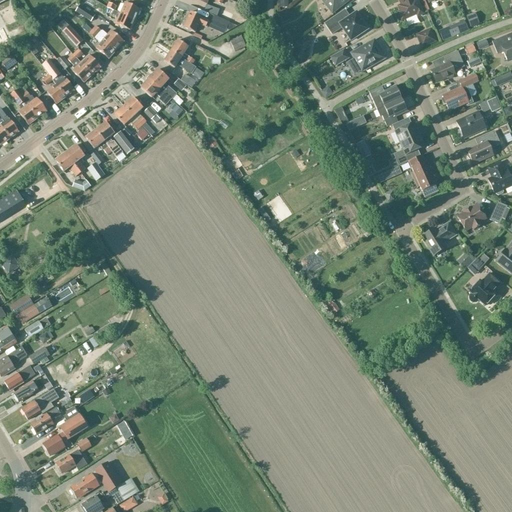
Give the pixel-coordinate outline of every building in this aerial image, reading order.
[(320,0),(332,14),(350,0),(349,0),(320,0)] [(413,0),(399,0),(400,2),(402,5),(398,7),(400,12),(399,13),(399,15),(401,19),(402,20),(404,19),(404,20),(416,15),(417,17),(423,14),(417,0),(414,0),(413,0)] [(107,8),(114,11),(116,6),(109,3),(107,8)] [(125,3),(120,14),(135,21),(140,10),(125,3)] [(79,6),(75,13),(91,23),(95,16),(79,6)] [(283,23),(291,19),(288,12),(279,15),(283,23)] [(340,14),(325,24),(332,35),(342,28),(351,41),(368,30),(356,12),(345,20),(340,14)] [(205,28),(208,22),(205,20),(202,19),(202,18),(190,13),(183,28),(194,33),(198,25),(205,28)] [(120,14),(115,24),(130,31),(135,21),(120,14)] [(58,27),(66,21),(62,16),(53,21),(58,27)] [(210,25),(225,32),(229,23),(214,16),(210,25)] [(442,42),(468,31),(464,21),(438,32),(442,42)] [(83,41),(70,26),(63,32),(77,47),(83,41)] [(102,31),(101,32),(96,27),(92,30),(116,51),(123,42),(111,31),(107,35),(102,31)] [(95,39),(100,43),(96,49),(108,60),(116,51),(92,30),(89,34),(95,39)] [(430,30),(417,36),(422,48),(435,42),(430,30)] [(230,41),(235,52),(246,47),(241,36),(230,41)] [(24,45),(29,51),(33,48),(34,49),(40,44),(34,37),(24,45)] [(505,37),(492,42),(497,54),(503,52),(508,62),(511,59),(511,41),(508,43),(505,37)] [(476,44),(479,50),(488,47),(486,40),(476,44)] [(177,41),(170,52),(192,66),(195,61),(184,54),(188,48),(177,41)] [(365,71),(372,67),(372,65),(383,59),(374,42),(352,54),(354,58),(347,62),(354,75),(362,70),(362,71),(365,69),(365,71)] [(475,52),(472,45),(465,48),(468,55),(475,52)] [(78,50),(73,55),(77,60),(83,55),(78,50)] [(343,51),(331,58),(336,66),(348,59),(343,51)] [(170,52),(164,62),(174,69),(176,66),(191,75),(196,68),(192,66),(170,52)] [(446,64),(431,72),(436,83),(447,78),(448,79),(449,80),(453,78),(453,76),(455,75),(453,72),(464,67),(457,53),(444,59),(446,64)] [(1,63),(7,71),(17,64),(10,55),(1,63)] [(68,60),(74,67),(72,68),(74,70),(72,72),(84,84),(92,76),(81,64),(77,60),(73,55),(68,60)] [(89,56),(81,64),(92,76),(100,68),(89,56)] [(70,66),(63,57),(57,62),(65,71),(70,66)] [(49,76),(52,81),(55,85),(65,99),(75,92),(65,78),(64,79),(50,60),(41,66),(49,76)] [(158,70),(149,80),(169,98),(171,100),(176,95),(164,84),(168,80),(158,70)] [(511,76),(510,73),(494,80),(497,88),(511,80),(511,76)] [(446,105),(449,112),(467,103),(469,105),(473,103),(470,96),(466,98),(465,95),(469,93),(466,88),(478,82),(474,74),(459,82),(461,88),(442,97),(443,99),(442,101),(444,104),(446,105)] [(47,85),(52,81),(49,76),(43,80),(47,85)] [(178,79),(174,85),(182,91),(186,86),(178,79)] [(169,98),(149,80),(141,89),(151,99),(156,93),(160,97),(158,99),(166,106),(171,100),(169,98)] [(56,105),(65,99),(55,85),(46,92),(56,105)] [(369,93),(374,105),(377,110),(401,100),(398,95),(400,94),(397,86),(384,92),(382,87),(369,93)] [(18,92),(38,119),(47,112),(37,99),(35,101),(32,96),(30,97),(27,92),(27,93),(24,89),(19,93),(18,92)] [(19,113),(29,126),(38,119),(18,92),(12,97),(15,101),(20,108),(20,112),(19,113)] [(133,98),(124,107),(142,126),(146,122),(138,113),(143,109),(133,98)] [(496,98),(479,105),(482,111),(491,107),(493,113),(501,110),(496,98)] [(403,105),(401,100),(377,110),(380,118),(382,117),(387,128),(398,123),(395,117),(408,112),(405,104),(403,105)] [(114,116),(124,126),(129,121),(138,131),(141,127),(142,126),(124,107),(114,116)] [(149,108),(145,112),(156,124),(160,120),(149,108)] [(0,110),(0,126),(10,140),(19,133),(9,120),(8,121),(0,110)] [(478,113),(456,123),(460,130),(458,131),(457,134),(458,137),(461,138),(463,137),(463,139),(485,129),(478,113)] [(342,126),(348,123),(345,116),(338,119),(342,126)] [(392,126),(400,144),(419,135),(413,124),(408,126),(405,120),(392,126)] [(96,131),(112,152),(116,158),(122,153),(114,142),(113,143),(109,139),(114,135),(105,124),(96,131)] [(0,145),(1,147),(10,140),(0,126),(0,145)] [(149,135),(141,127),(138,131),(139,133),(137,135),(142,141),(149,135)] [(126,128),(122,132),(127,139),(132,134),(126,128)] [(107,156),(112,152),(96,131),(85,139),(94,150),(99,146),(107,156)] [(481,146),(467,152),(467,153),(467,156),(468,158),(471,160),(473,165),(493,156),(489,148),(500,143),(494,132),(478,139),(481,146)] [(114,138),(127,156),(134,151),(121,133),(114,138)] [(424,147),(419,135),(400,144),(403,151),(393,155),(398,166),(420,156),(417,151),(424,147)] [(217,145),(212,137),(205,142),(210,150),(217,145)] [(76,146),(66,154),(81,174),(85,170),(79,162),(84,157),(76,146)] [(371,156),(367,149),(360,152),(363,160),(371,156)] [(91,156),(98,166),(103,162),(96,152),(91,156)] [(66,154),(56,161),(64,173),(70,168),(76,177),(81,174),(66,154)] [(411,174),(414,181),(435,172),(431,163),(427,165),(426,162),(425,163),(422,156),(408,162),(413,173),(411,174)] [(376,163),(369,165),(371,173),(378,171),(376,163)] [(500,163),(488,169),(491,176),(492,176),(493,178),(488,181),(494,194),(496,194),(497,195),(499,196),(502,194),(503,193),(502,191),(511,186),(511,181),(507,172),(505,173),(500,163)] [(96,164),(87,170),(96,181),(104,175),(96,164)] [(439,180),(435,172),(414,181),(417,188),(420,187),(425,198),(438,192),(435,186),(436,185),(435,182),(439,180)] [(91,187),(90,186),(86,181),(83,183),(76,181),(73,188),(84,192),(91,187)] [(30,187),(25,190),(31,201),(36,198),(30,187)] [(16,192),(0,201),(0,220),(25,205),(16,192)] [(497,203),(491,217),(489,220),(499,225),(501,221),(507,207),(497,203)] [(57,211),(54,204),(37,210),(40,218),(57,211)] [(464,214),(457,218),(466,232),(472,228),(473,230),(481,225),(480,223),(486,219),(477,205),(471,209),(470,208),(463,213),(464,214)] [(430,232),(422,238),(433,256),(447,248),(444,243),(456,236),(448,224),(432,234),(430,232)] [(505,250),(496,262),(511,274),(511,244),(507,251),(505,250)] [(475,260),(468,252),(457,262),(465,270),(475,260)] [(94,266),(101,261),(96,253),(89,258),(94,266)] [(479,260),(484,265),(489,259),(483,255),(479,260)] [(11,257),(1,264),(8,274),(18,267),(11,257)] [(478,259),(467,269),(474,276),(484,266),(479,261),(479,260),(478,259)] [(479,281),(469,292),(471,294),(470,295),(469,297),(469,300),(471,302),(473,303),(475,303),(478,302),(479,301),(485,307),(495,295),(492,293),(500,284),(489,274),(481,283),(479,281)] [(46,295),(34,302),(37,308),(50,301),(46,295)] [(28,296),(11,307),(16,316),(33,305),(28,296)] [(339,310),(334,303),(333,304),(332,302),(325,307),(327,310),(328,309),(333,315),(339,310)] [(20,323),(21,323),(22,325),(40,314),(34,306),(16,316),(20,323)] [(30,339),(44,330),(39,323),(25,332),(30,339)] [(101,339),(113,332),(109,325),(97,333),(101,339)] [(87,337),(95,333),(92,328),(90,329),(88,326),(83,329),(87,337)] [(0,331),(0,344),(12,337),(6,328),(0,331)] [(0,354),(11,347),(17,344),(12,337),(0,344),(0,354)] [(34,366),(40,362),(42,366),(49,362),(47,358),(50,356),(44,348),(28,358),(34,366)] [(12,354),(0,361),(0,376),(1,378),(15,370),(12,364),(17,361),(25,356),(21,349),(12,354)] [(52,381),(62,376),(55,363),(45,369),(52,381)] [(35,375),(30,367),(4,383),(10,392),(23,384),(23,383),(35,375)] [(19,404),(31,396),(38,392),(33,383),(14,395),(15,397),(15,400),(17,403),(19,403),(19,404)] [(88,398),(95,393),(89,385),(82,390),(88,398)] [(53,390),(21,410),(27,421),(41,412),(42,415),(49,410),(54,408),(51,404),(59,399),(53,390)] [(53,425),(50,421),(60,414),(57,408),(30,425),(37,436),(53,425)] [(68,441),(82,432),(87,429),(80,416),(60,429),(64,435),(59,438),(58,437),(44,446),(51,456),(65,448),(63,444),(68,441)] [(86,439),(77,445),(82,453),(91,448),(86,439)] [(63,475),(76,466),(79,471),(88,465),(79,451),(56,464),(59,469),(58,470),(61,474),(62,473),(63,475)] [(78,500),(86,494),(103,484),(109,493),(116,488),(123,502),(140,492),(131,479),(127,482),(121,485),(107,463),(95,471),(96,474),(83,481),(78,483),(79,484),(71,489),(72,490),(71,491),(73,495),(75,495),(78,500)] [(85,511),(99,511),(103,509),(99,502),(105,498),(102,493),(96,497),(95,497),(81,506),(85,511)] [(162,494),(156,495),(159,504),(165,502),(162,494)] [(125,503),(129,510),(137,505),(133,498),(125,503)]
